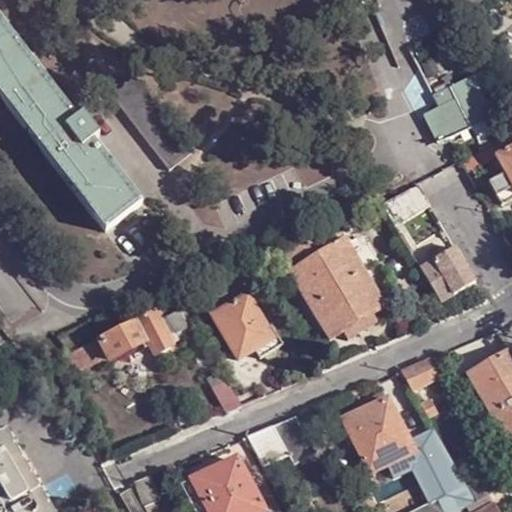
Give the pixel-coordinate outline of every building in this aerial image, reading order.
[(450,0),(464,16),(480,0),(450,0)] [(107,234),(143,206),(92,142),(98,137),(81,116),(76,121),(0,22),(0,98),(9,109),(107,234)] [(504,116),(485,73),(450,89),(458,101),(430,115),(442,144),(470,131),(487,124),(504,116)] [(132,77),(109,95),(169,172),(192,153),(132,77)] [(511,139),(463,164),(468,174),(496,160),(502,172),(511,190),(511,139)] [(485,152),(497,146),(493,139),(481,145),(485,152)] [(511,196),(511,190),(502,172),(487,180),(498,202),(511,196)] [(427,199),(425,196),(418,184),(408,189),(417,205),(427,199)] [(417,205),(408,189),(382,202),(391,219),(401,215),(404,220),(420,210),(417,205)] [(305,239),(280,252),(330,339),(386,305),(345,237),(314,255),(305,239)] [(437,246),(415,259),(440,303),(475,282),(454,248),(443,255),(437,246)] [(235,274),(199,291),(236,360),(254,350),(272,340),(267,330),(235,274)] [(164,315),(175,337),(191,329),(180,307),(164,315)] [(100,341),(110,359),(111,362),(149,342),(157,356),(172,348),(155,314),(100,341)] [(272,340),(277,337),(272,328),(267,330),(272,340)] [(272,340),(254,350),(259,360),(283,346),(277,337),(272,340)] [(100,341),(72,354),(82,373),(110,359),(100,341)] [(511,405),(511,355),(511,353),(469,377),(492,414),(493,416),(511,405)] [(429,361),(401,373),(413,391),(438,380),(429,361)] [(213,389),(226,412),(241,406),(237,398),(227,381),(213,389)] [(342,421),(370,475),(386,467),(392,479),(406,472),(400,460),(414,454),(426,482),(443,474),(430,446),(425,449),(420,438),(410,442),(388,399),(342,421)] [(429,400),(420,405),(428,418),(438,414),(429,400)] [(511,405),(493,416),(511,448),(511,405)] [(290,456),(273,427),(248,438),(265,467),(290,456)] [(43,511),(0,435),(0,511),(43,511)] [(462,457),(453,462),(461,476),(470,471),(462,457)] [(192,482),(207,511),(264,511),(237,462),(192,482)] [(494,475),(467,488),(477,504),(502,492),(494,475)] [(153,477),(136,484),(146,508),(162,501),(153,477)] [(511,486),(503,491),(510,503),(511,501),(511,486)] [(129,511),(143,511),(129,491),(119,497),(129,511)]
